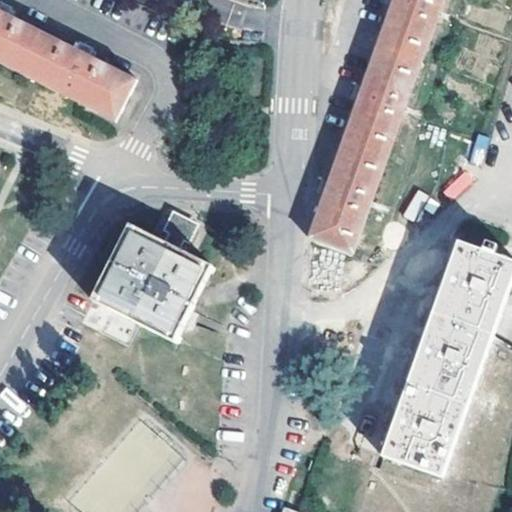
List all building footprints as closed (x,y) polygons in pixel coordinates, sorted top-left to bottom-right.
[(443,0),(395,0),(363,93),(329,187),(311,239),(353,254),(443,0)] [(137,81),(93,58),(97,52),(87,46),(76,41),(72,48),(12,18),(16,10),(5,5),(0,2),(0,62),(116,121),(137,81)] [(456,201),(472,177),(461,170),(445,194),(456,201)] [(420,225),(434,199),(417,190),(404,216),(420,225)] [(175,343),(212,266),(178,249),(183,240),(192,244),(199,229),(184,222),(167,213),(159,228),(169,233),(164,241),(130,224),(93,301),(175,343)] [(439,478),(511,277),(511,263),(458,244),(445,280),(419,351),(393,422),(381,456),(439,478)]
